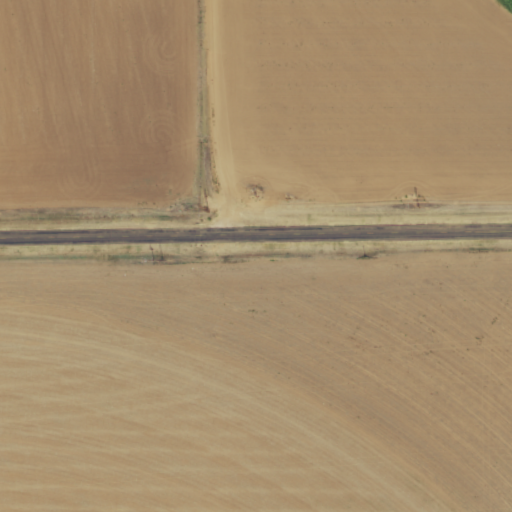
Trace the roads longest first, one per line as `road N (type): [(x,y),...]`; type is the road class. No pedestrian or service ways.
road 1 (secondary): [(0,240),(511,232)]
road 2 (residential): [(193,237),(189,0)]
